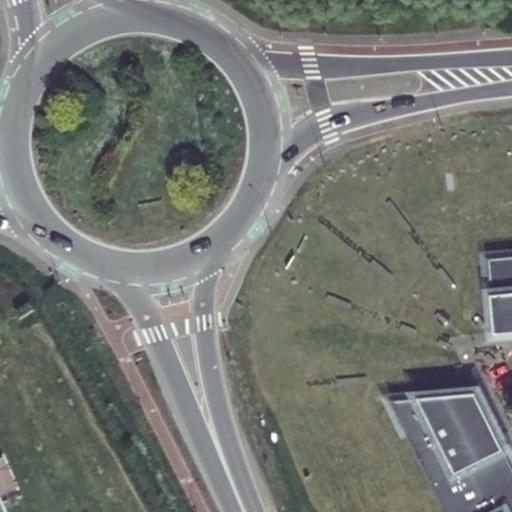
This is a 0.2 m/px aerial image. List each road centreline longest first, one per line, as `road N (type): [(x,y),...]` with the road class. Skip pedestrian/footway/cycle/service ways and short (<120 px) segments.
road 1 (secondary): [(511,53),(297,68),(220,51)]
road 2 (secondary): [(97,264),(137,301),(237,511)]
road 3 (secondary): [(250,511),(216,402),(204,320),(210,263),(226,235)]
road 4 (secondary): [(259,180),(279,152),(312,129),(511,91)]
road 5 (secondary): [(150,21),(75,37),(26,91)]
road 6 (secondary): [(259,180),(257,104),(220,51)]
road 7 (secondary): [(97,264),(158,269),(194,258),(226,235)]
road 8 (secondary): [(17,115),(20,188),(46,230)]
